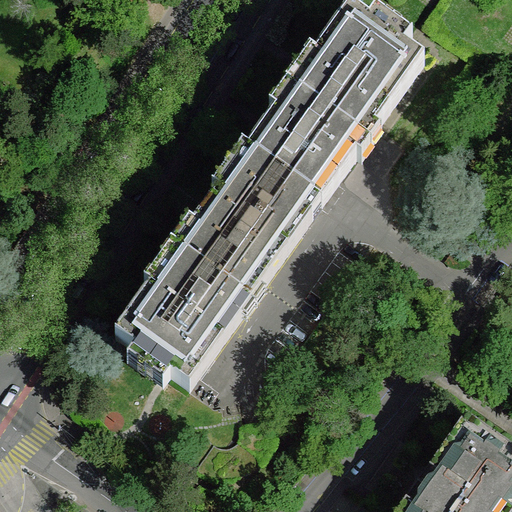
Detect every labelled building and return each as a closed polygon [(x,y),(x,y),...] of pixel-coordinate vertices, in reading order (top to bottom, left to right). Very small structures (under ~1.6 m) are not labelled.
[(287,92),(373,153),(379,145),(383,140),(378,136),(426,69),(406,54),(413,44),(378,18),(370,29),(350,14),(316,63),(310,59),(287,92)] [(251,158),(323,211),(358,163),(363,167),(367,161),(373,153),(287,92),(270,115),(275,119),(249,157),(251,158)] [(251,158),(180,258),(253,310),(260,299),(323,211),(251,158)] [(150,294),(115,341),(191,395),(247,318),(253,310),(180,258),(153,295),(150,294)] [(511,511),(511,451),(467,420),(419,489),(451,511),(511,511)] [(451,511),(419,489),(403,511),(451,511)]
